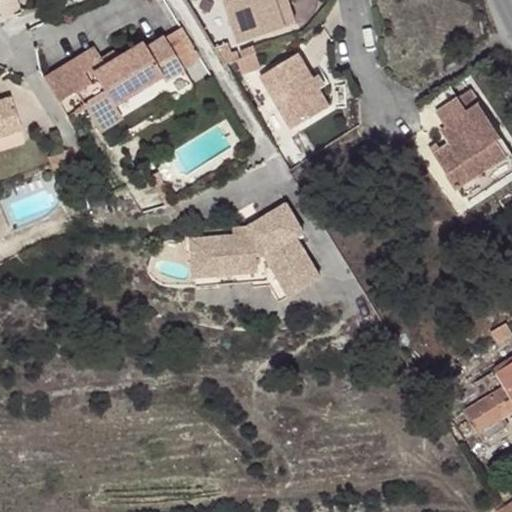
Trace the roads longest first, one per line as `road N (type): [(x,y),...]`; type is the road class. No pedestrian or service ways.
road 1 (unknown): [(175,0),(284,165)]
road 2 (residential): [(354,0),(365,63),(391,123)]
